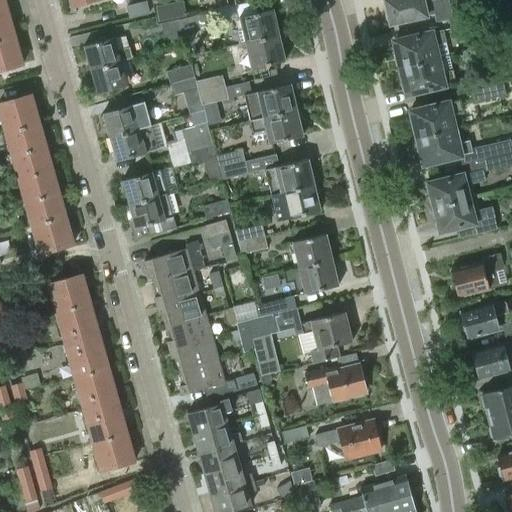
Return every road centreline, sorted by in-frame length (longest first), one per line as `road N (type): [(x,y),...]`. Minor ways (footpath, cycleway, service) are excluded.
road 1 (residential): [(185,511),(41,0)]
road 2 (residential): [(451,511),(325,0)]
road 3 (unknown): [(389,266),(511,234)]
